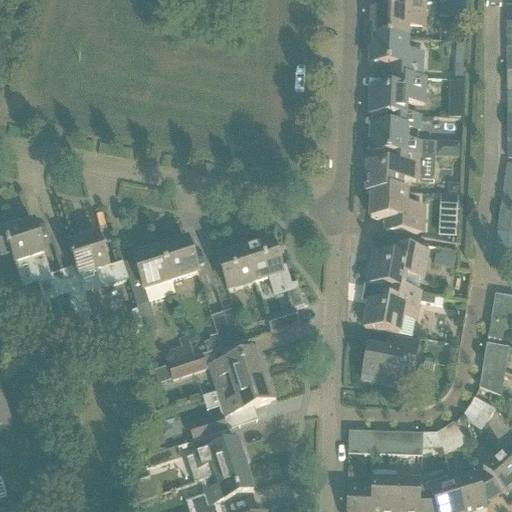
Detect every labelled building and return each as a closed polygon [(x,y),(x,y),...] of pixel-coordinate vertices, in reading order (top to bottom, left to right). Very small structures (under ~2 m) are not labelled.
[(173,0),(177,6),(196,9),(209,0),(208,0),(173,0)] [(486,0),(486,8),(498,9),(500,9),(501,0),(500,0),(486,0)] [(373,28),(372,42),(406,43),(406,30),(422,31),(424,6),(396,5),(395,16),(371,15),(370,28),(373,28)] [(440,6),(440,12),(439,19),(466,20),(467,6),(440,6)] [(406,43),(372,42),(372,55),(369,55),(368,69),(392,70),(392,82),(394,82),(395,81),(420,83),(420,82),(421,57),(405,57),(406,43)] [(456,70),(468,70),(468,46),(456,46),(456,70)] [(369,119),(384,120),(384,119),(403,120),(404,107),(422,108),(424,82),(420,82),(420,83),(395,81),(394,82),(394,93),(371,92),(369,119)] [(448,121),(464,122),(464,85),(448,85),(448,121)] [(384,119),(384,120),(383,131),(371,130),(369,158),(390,159),(390,158),(419,160),(420,158),(433,158),(434,145),(417,144),(418,121),(403,120),(384,119)] [(458,159),(458,144),(434,144),(435,160),(458,159)] [(365,196),(371,196),(400,197),(400,184),(418,185),(419,160),(390,158),(390,159),(390,170),(367,169),(365,196)] [(511,169),(506,168),(503,190),(511,190),(511,169)] [(511,190),(503,190),(500,212),(511,214),(511,213),(511,190)] [(371,196),(369,223),(393,224),(392,235),(412,236),(421,237),(422,212),(404,211),(405,197),(400,197),(371,196)] [(500,212),(497,236),(511,238),(511,224),(510,225),(511,214),(500,212)] [(0,259),(10,256),(14,269),(15,268),(23,291),(37,286),(38,288),(51,284),(49,278),(43,259),(33,227),(19,231),(17,226),(0,231),(0,259)] [(456,239),(456,229),(438,228),(438,238),(456,239)] [(495,248),(493,263),(511,265),(511,238),(497,236),(495,248)] [(97,240),(68,249),(74,270),(79,283),(94,278),(99,293),(127,284),(126,280),(122,266),(107,271),(103,259),(97,240)] [(186,245),(159,253),(170,286),(196,277),(192,264),(186,245)] [(245,254),(243,254),(254,287),(267,283),(271,296),(290,290),(284,271),(279,273),(270,246),(257,250),(256,248),(244,251),(245,254)] [(367,289),(384,292),(384,291),(401,295),(401,294),(404,280),(421,283),(427,255),(391,248),(388,263),(373,260),(367,289)] [(144,258),(133,262),(137,277),(146,305),(147,308),(175,299),(170,286),(159,253),(157,254),(154,251),(145,254),(144,258)] [(217,263),(223,282),(227,296),(254,287),(243,254),(242,255),(240,252),(230,255),(230,259),(217,263)] [(435,257),(433,269),(453,273),(455,261),(435,257)] [(79,331),(68,296),(60,274),(49,278),(51,284),(38,288),(44,307),(55,303),(66,336),(79,331)] [(363,332),(383,336),(398,339),(401,323),(414,325),(417,304),(440,309),(442,302),(401,294),(401,295),(384,291),(384,292),(380,309),(368,306),(363,332)] [(81,292),(68,296),(79,331),(93,327),(83,296),(81,292)] [(511,302),(495,299),(494,308),(491,321),(511,325),(511,302)] [(146,305),(135,309),(136,313),(145,339),(156,335),(147,308),(146,305)] [(145,339),(136,312),(130,314),(133,326),(128,328),(132,339),(129,340),(130,344),(145,339)] [(235,312),(222,317),(232,349),(246,345),(235,312)] [(292,315),(273,321),(266,324),(270,337),(296,329),(292,315)] [(232,349),(222,317),(210,320),(220,353),(232,349)] [(488,342),(501,344),(504,324),(491,322),(488,342)] [(400,392),(403,376),(411,377),(417,347),(388,341),(385,355),(367,352),(361,385),(400,392)] [(486,348),(482,374),(504,378),(509,352),(486,348)] [(173,356),(176,365),(193,359),(190,350),(173,356)] [(211,383),(216,396),(267,380),(260,357),(254,359),(253,357),(209,371),(213,382),(211,383)] [(192,362),(167,370),(171,381),(196,373),(196,375),(207,372),(203,358),(192,362)] [(482,374),(478,393),(500,400),(504,378),(482,374)] [(267,380),(216,396),(220,410),(222,409),(225,420),(269,406),(269,404),(274,402),(267,380)] [(476,393),(473,402),(493,410),(496,400),(476,393)] [(473,403),(464,420),(481,436),(493,414),(473,403)] [(0,435),(10,432),(2,407),(0,407),(0,435)] [(220,420),(188,430),(193,446),(225,435),(220,420)] [(452,427),(436,438),(444,460),(465,446),(452,427)] [(347,459),(348,459),(372,460),(372,437),(347,436),(347,459)] [(372,437),(372,460),(396,460),(396,438),(372,437)] [(396,438),(396,460),(420,461),(421,438),(396,438)] [(211,468),(215,481),(244,471),(236,446),(192,461),(196,473),(211,468)] [(148,473),(180,462),(177,451),(144,461),(148,473)] [(483,477),(475,481),(483,506),(500,496),(505,500),(511,493),(511,472),(504,463),(499,457),(480,475),(483,477)] [(204,487),(207,497),(204,498),(205,499),(185,505),(186,511),(219,511),(218,507),(252,496),(244,471),(215,481),(216,483),(204,487)] [(419,496),(418,511),(458,511),(452,488),(451,488),(448,477),(419,486),(419,496)] [(475,481),(452,488),(458,511),(484,511),(483,506),(475,481)] [(370,485),(370,491),(368,511),(393,511),(395,485),(370,485)] [(395,485),(393,511),(418,511),(419,496),(419,486),(395,485)] [(368,511),(370,491),(347,490),(346,490),(344,511),(368,511)]
